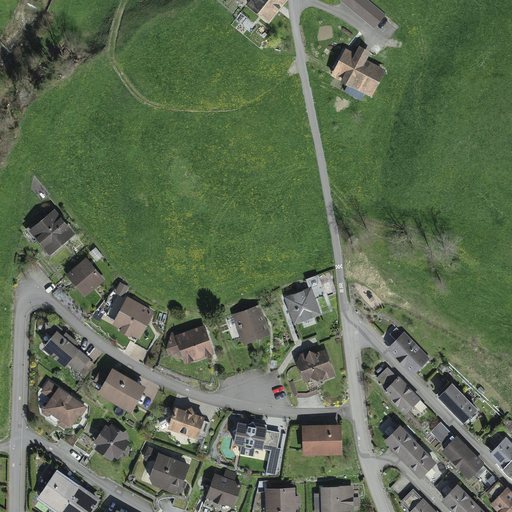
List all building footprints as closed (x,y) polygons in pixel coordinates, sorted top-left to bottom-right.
[(252,0),(246,7),(269,26),(288,1),(286,0),(252,0)] [(386,16),(367,0),(341,0),(340,2),(374,30),(386,16)] [(355,54),(345,49),(330,77),(341,83),(340,85),(351,91),(352,89),(372,99),(386,71),(367,61),(370,53),(359,47),(355,54)] [(70,239),(53,216),(27,235),(44,258),(70,239)] [(99,280),(81,259),(62,275),(79,296),(99,280)] [(314,278),(302,282),(306,291),(281,299),(289,323),(313,315),(309,301),(321,297),(314,278)] [(124,288),(118,284),(112,293),(118,298),(124,288)] [(152,315),(128,300),(113,323),(137,338),(152,315)] [(261,333),(253,308),(227,316),(235,340),(261,333)] [(72,343),(46,322),(39,331),(45,336),(36,348),(60,368),(63,364),(79,377),(88,367),(67,349),(72,343)] [(206,353),(198,329),(167,339),(175,363),(206,353)] [(423,358),(401,333),(384,347),(406,373),(423,358)] [(332,377),(324,353),(295,362),(301,382),(308,380),(309,385),(332,377)] [(391,377),(384,368),(372,378),(379,387),(391,377)] [(142,389),(111,371),(97,395),(127,413),(142,389)] [(412,399),(394,378),(377,392),(396,413),(412,399)] [(77,418),(83,411),(45,381),(36,393),(43,399),(35,410),(60,430),(72,414),(77,418)] [(469,410),(446,383),(431,396),(455,423),(469,410)] [(196,419),(165,407),(157,427),(188,439),(191,433),(195,421),(196,419)] [(203,424),(195,421),(191,433),(199,436),(203,424)] [(281,435),(230,424),(226,445),(236,447),(235,454),(249,457),(250,450),(264,453),(260,473),(269,475),(274,450),(278,451),(281,435)] [(118,443),(122,436),(106,426),(102,433),(94,428),(86,440),(92,443),(89,447),(112,461),(122,446),(118,443)] [(395,459),(412,444),(396,426),(379,440),(395,459)] [(447,435),(441,427),(430,437),(436,445),(447,435)] [(330,428),(295,428),(295,454),(330,454),(330,428)] [(475,464),(451,436),(434,450),(458,478),(475,464)] [(511,449),(501,437),(484,451),(511,483),(511,449)] [(412,444),(395,459),(411,477),(413,475),(424,465),(427,463),(412,444)] [(173,495),(184,468),(181,467),(182,463),(149,450),(144,461),(149,463),(141,482),(173,495)] [(424,465),(413,475),(421,484),(432,475),(424,465)] [(227,508),(237,487),(230,484),(235,475),(226,471),(222,480),(213,476),(204,497),(227,508)] [(47,511),(57,511),(74,488),(53,473),(33,502),(47,511)] [(442,480),(431,489),(440,499),(450,489),(442,480)] [(447,511),(460,511),(470,504),(454,486),(450,489),(440,499),(437,501),(447,511)] [(346,487),(313,487),(313,511),(332,511),(332,510),(346,510),(346,487)] [(511,511),(511,499),(501,487),(483,503),(491,511),(511,511)] [(74,488),(57,511),(87,511),(95,502),(74,488)] [(285,489),(259,488),(258,511),(284,511),(285,505),(292,505),(292,497),(285,497),(285,489)] [(411,492),(401,502),(409,511),(420,501),(411,492)] [(430,511),(420,501),(407,511),(430,511)]
